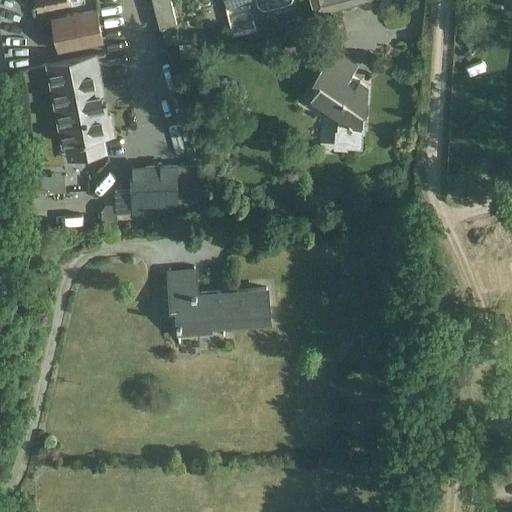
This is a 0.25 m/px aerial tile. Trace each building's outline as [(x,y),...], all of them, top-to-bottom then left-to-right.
[(37,0),(39,9),(70,2),(82,0),(37,0)] [(153,0),(160,28),(177,23),(171,0),(153,0)] [(310,0),(315,14),(368,0),(310,0)] [(53,18),(59,50),(103,41),(97,9),(53,18)] [(337,146),(362,147),(367,86),(360,81),(356,88),(346,81),(357,65),(336,50),(316,77),(321,80),(311,96),(339,114),(337,146)] [(58,113),(64,142),(64,143),(80,140),(81,141),(86,140),(86,139),(114,134),(110,115),(108,115),(106,105),(103,106),(101,94),(104,94),(96,55),(49,64),(54,93),(58,92),(62,112),(58,113)] [(133,212),(133,216),(179,215),(177,165),(132,166),(132,188),(116,189),(117,213),(133,212)] [(511,218),(470,221),(471,245),(511,242),(511,218)] [(178,321),(179,333),(199,332),(198,322),(210,321),(210,326),(270,322),(267,289),(223,291),(197,293),(195,267),(170,268),(173,309),(180,308),(181,321),(178,321)]
